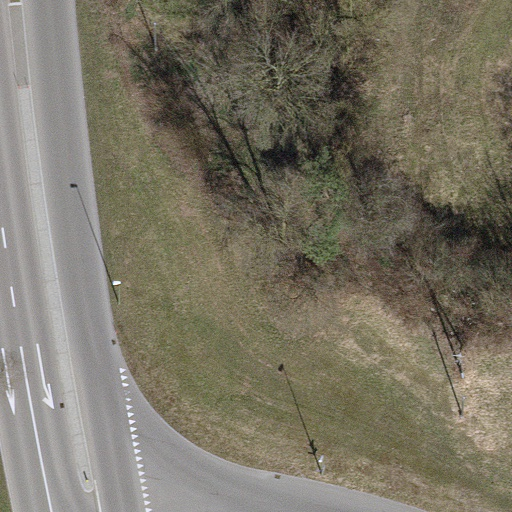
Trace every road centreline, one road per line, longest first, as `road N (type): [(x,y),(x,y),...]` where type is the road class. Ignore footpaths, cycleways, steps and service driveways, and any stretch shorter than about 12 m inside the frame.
road 1 (tertiary): [(124,511),(79,255),(51,0)]
road 2 (tertiary): [(0,210),(45,511)]
